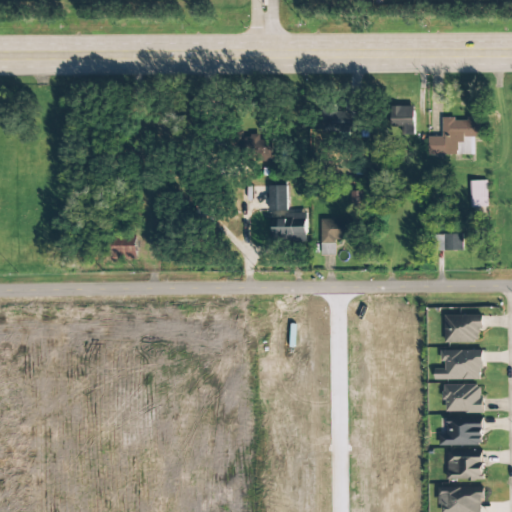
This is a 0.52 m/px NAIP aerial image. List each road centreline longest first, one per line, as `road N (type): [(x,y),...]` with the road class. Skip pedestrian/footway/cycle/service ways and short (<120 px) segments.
road 1 (residential): [(511,287),(0,290)]
road 2 (primary): [(511,51),(0,54)]
road 3 (residential): [(337,511),(336,288)]
